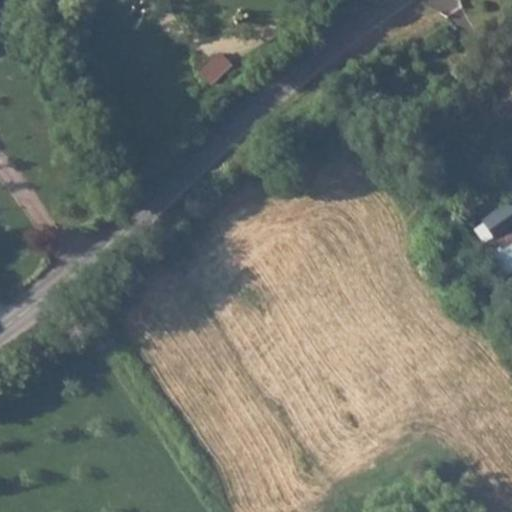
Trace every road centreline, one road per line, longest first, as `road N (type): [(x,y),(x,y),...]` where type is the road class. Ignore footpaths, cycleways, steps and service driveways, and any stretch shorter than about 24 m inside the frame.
road 1 (secondary): [(0,331),(71,279),(330,45),(398,0)]
road 2 (track): [(78,272),(0,169)]
